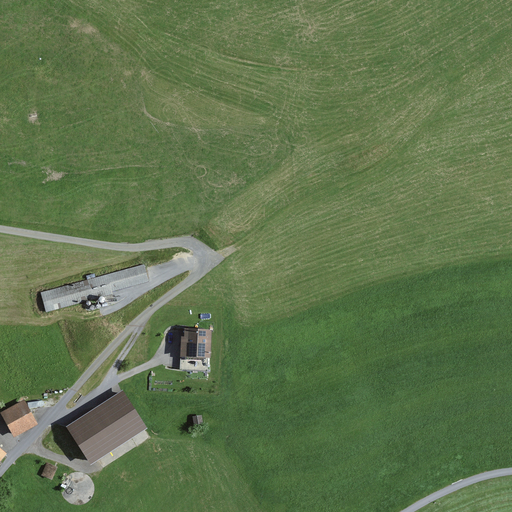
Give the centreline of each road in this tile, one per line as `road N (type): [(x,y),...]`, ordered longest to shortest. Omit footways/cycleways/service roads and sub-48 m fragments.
road 1 (track): [(0,476),(116,341),(205,265),(193,243),(134,248),(0,228)]
road 2 (track): [(176,330),(169,355),(49,420)]
road 3 (track): [(136,444),(92,467),(25,445)]
